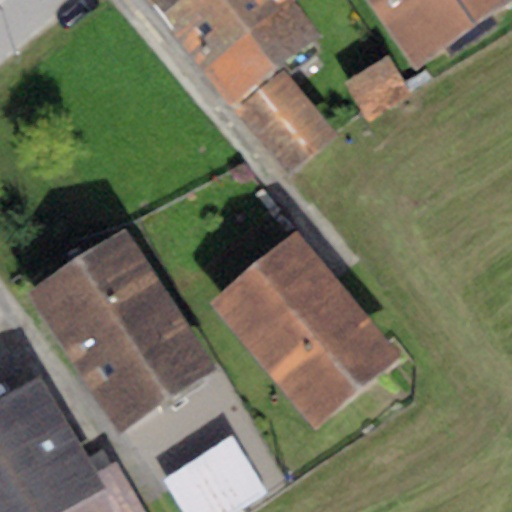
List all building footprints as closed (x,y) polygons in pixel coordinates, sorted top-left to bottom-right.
[(286,0),(141,0),(286,173),(334,133),(284,74),(322,43),(286,0)] [(511,0),(346,0),(407,86),(511,14),(511,0)] [(120,250),(25,309),(114,450),(209,390),(120,250)] [(394,380),(288,255),(205,325),(311,450),(394,380)] [(0,413),(0,511),(128,511),(108,476),(87,488),(34,395),(0,413)] [(226,453),(159,494),(170,511),(255,511),(260,509),(226,453)]
